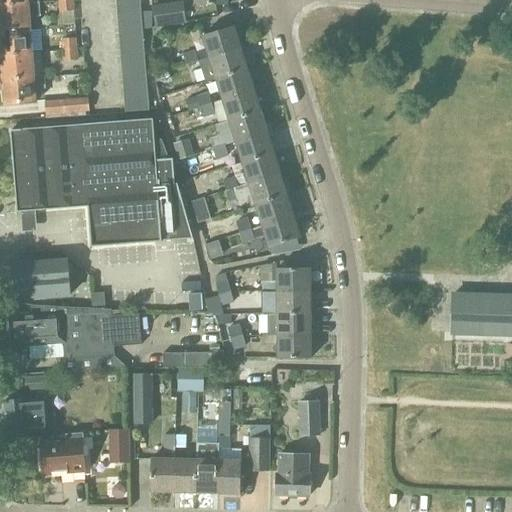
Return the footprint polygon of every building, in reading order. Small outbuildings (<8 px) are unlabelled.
[(73,11),(72,1),(58,2),(59,13),(60,13),(73,11)] [(155,28),(186,24),(183,2),(152,6),(155,28)] [(117,17),(141,15),(140,3),(116,5),(117,17)] [(28,4),(0,6),(0,31),(30,29),(28,4)] [(73,11),(60,13),(59,17),(57,17),(58,26),(75,25),(73,11)] [(117,17),(118,29),(142,27),(141,15),(117,17)] [(119,41),(143,39),(142,27),(118,29),(119,41)] [(208,60),(241,50),(234,28),(202,38),(205,51),(208,60)] [(30,29),(0,31),(0,56),(32,54),(30,29)] [(119,41),(120,53),(144,51),(143,39),(119,41)] [(62,41),(62,52),(76,51),(75,40),(62,41)] [(208,60),(199,63),(205,84),(215,81),(247,71),(241,50),(208,60)] [(77,61),(76,51),(62,52),(63,62),(77,61)] [(121,65),(145,63),(144,51),(120,53),(121,65)] [(199,63),(196,54),(194,54),(194,53),(183,57),(186,67),(199,63)] [(32,54),(0,56),(0,60),(2,81),(34,79),(34,78),(32,54)] [(121,65),(122,77),(146,75),(145,63),(121,65)] [(247,71),(215,81),(222,102),(254,92),(247,71)] [(122,77),(123,89),(147,88),(146,75),(122,77)] [(34,79),(2,81),(3,107),(36,104),(35,90),(46,89),(45,77),(34,78),(34,79)] [(123,89),(124,102),(148,100),(147,88),(123,89)] [(254,92),(222,102),(225,112),(228,123),(261,113),(254,92)] [(209,95),(196,99),(199,109),(212,105),(209,95)] [(90,99),(88,99),(45,103),(46,120),(91,116),(90,99)] [(149,112),(148,100),(124,102),(125,114),(149,112)] [(215,115),(212,105),(199,109),(203,119),(214,116),(214,115),(215,115)] [(218,138),(209,140),(213,151),(225,147),(235,144),(267,134),(261,113),(228,123),(215,127),(218,138)] [(152,121),(10,132),(17,214),(88,208),(91,248),(193,240),(182,201),(171,202),(168,161),(161,141),(153,141),(152,121)] [(238,154),(241,165),(274,155),(267,134),(235,144),(238,154)] [(228,157),(225,147),(213,151),(216,161),(226,158),(228,157)] [(274,155),(241,165),(248,186),(280,175),(274,155)] [(280,175),(248,186),(254,206),(287,196),(280,175)] [(226,193),(237,189),(233,179),(223,183),(226,193)] [(237,189),(226,193),(229,203),(240,200),(237,189)] [(254,206),(261,227),(293,217),(287,196),(254,206)] [(191,202),(198,223),(211,219),(204,198),(191,202)] [(300,239),(293,217),(261,227),(250,230),(239,234),(242,244),(264,237),(268,249),(300,239)] [(239,234),(250,230),(247,221),(236,224),(238,233),(239,234)] [(45,263),(44,263),(13,266),(15,290),(33,289),(34,299),(69,296),(68,279),(68,277),(46,279),(45,263)] [(276,292),(309,292),(309,268),(275,269),(276,282),(261,282),(261,292),(276,292)] [(215,285),(218,295),(229,292),(226,281),(215,285)] [(232,302),(229,292),(218,295),(221,305),(232,302)] [(276,314),(310,314),(309,292),(276,292),(276,299),(276,314)] [(202,295),(189,296),(190,312),(202,312),(202,295)] [(511,298),(453,296),(451,335),(511,336),(511,298)] [(31,308),(31,315),(20,316),(20,315),(0,316),(0,349),(22,348),(22,346),(27,346),(27,347),(48,346),(62,346),(63,362),(113,359),(112,348),(139,346),(138,316),(124,317),(124,311),(110,312),(31,308)] [(310,336),(310,314),(276,314),(267,314),(267,336),(276,336),(310,336)] [(227,329),(230,339),(242,336),(239,325),(227,329)] [(245,346),(242,336),(230,339),(233,349),(245,346)] [(310,336),(276,336),(277,359),(310,359),(310,336)] [(164,368),(230,370),(225,352),(214,352),(214,355),(164,354),(164,368)] [(202,374),(178,373),(177,391),(183,391),(197,392),(202,392),(202,374)] [(152,425),(152,375),(134,375),(134,425),(152,425)] [(56,377),(25,379),(25,391),(56,390),(56,377)] [(197,392),(183,391),(182,409),(196,409),(197,392)] [(25,401),(3,403),(5,435),(27,434),(27,433),(38,432),(38,431),(54,430),(53,415),(43,416),(42,401),(25,402),(25,401)] [(219,436),(230,437),(231,403),(219,403),(218,436),(219,436)] [(317,403),(298,404),(299,436),(319,435),(317,403)] [(127,432),(108,432),(109,464),(128,464),(127,432)] [(40,438),(40,445),(43,476),(61,475),(61,469),(83,468),(81,435),(66,436),(40,438)] [(163,435),(163,459),(150,459),(150,493),(172,494),(173,460),(174,460),(175,448),(175,435),(163,435)] [(175,435),(175,448),(185,448),(185,436),(175,435)] [(219,444),(218,444),(218,446),(218,449),(230,449),(230,437),(219,436),(219,444)] [(250,473),(271,474),(272,440),(250,440),(250,473)] [(196,445),(195,460),(194,494),(216,495),(217,461),(218,449),(218,446),(196,445)] [(278,474),(276,474),(275,497),(308,498),(309,475),(307,475),(308,457),(278,455),(278,474)] [(173,460),(172,494),(194,494),(195,460),(174,460),(173,460)] [(217,461),(216,495),(239,496),(240,462),(217,461)]
